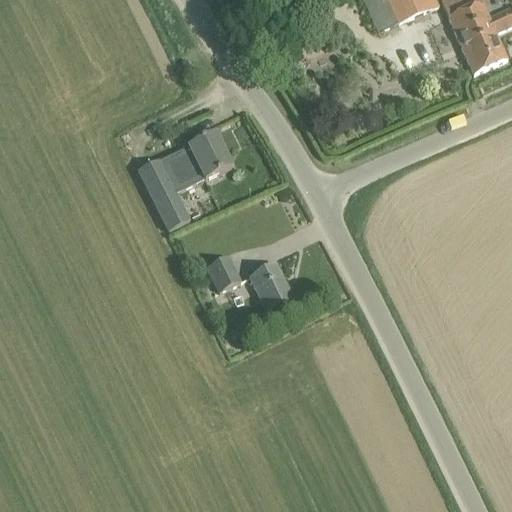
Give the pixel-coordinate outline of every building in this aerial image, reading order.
[(434,0),(361,0),(377,37),(439,10),(434,0)] [(478,0),(455,0),(442,6),(474,79),(507,64),(496,38),(511,30),(511,12),(489,23),(478,0)] [(190,224),(177,198),(232,171),(215,137),(180,154),(138,176),(169,235),(190,224)] [(219,298),(241,287),(228,261),(206,272),(219,298)] [(250,281),(268,318),(294,305),(276,268),(250,281)]
